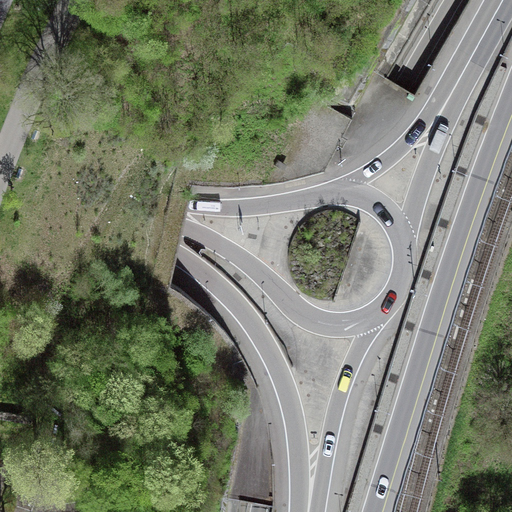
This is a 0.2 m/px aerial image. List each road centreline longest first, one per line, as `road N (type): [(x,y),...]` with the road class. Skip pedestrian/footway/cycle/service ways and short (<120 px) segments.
road 1 (primary): [(453,0),(329,236),(293,338),(257,511)]
road 2 (primary): [(372,511),(440,283),(511,91)]
road 3 (trunk): [(166,254),(235,305),(272,363),(291,422),(294,511)]
road 4 (trunk): [(397,241),(431,149),(509,0)]
road 5 (trunk): [(491,0),(413,137),(341,197)]
road 6 (trunk): [(171,230),(244,265),(315,326),(369,322)]
road 7 (trunk): [(314,511),(338,393),(369,322)]
road 8 (trunk): [(176,210),(0,168)]
road 9 (trunk): [(0,194),(171,230)]
road 10 (trunk): [(0,201),(166,254)]
road 11 (trunk): [(341,197),(247,214),(176,210)]
